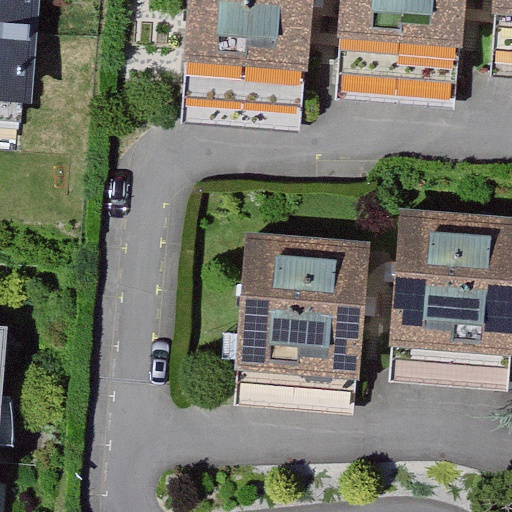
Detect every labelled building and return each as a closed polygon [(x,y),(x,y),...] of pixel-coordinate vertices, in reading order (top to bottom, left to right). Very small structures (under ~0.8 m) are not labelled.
[(0,0),(0,105),(5,106),(18,0),(0,0)] [(292,0),(193,0),(187,120),(287,125),(292,0)] [(452,0),(353,0),(348,98),(448,103),(452,0)] [(511,0),(504,0),(500,78),(511,78),(511,0)] [(510,230),(411,226),(403,390),(502,394),(510,230)] [(362,257),(262,252),(255,416),(354,421),(362,257)] [(0,466),(9,343),(0,342),(0,466)]
